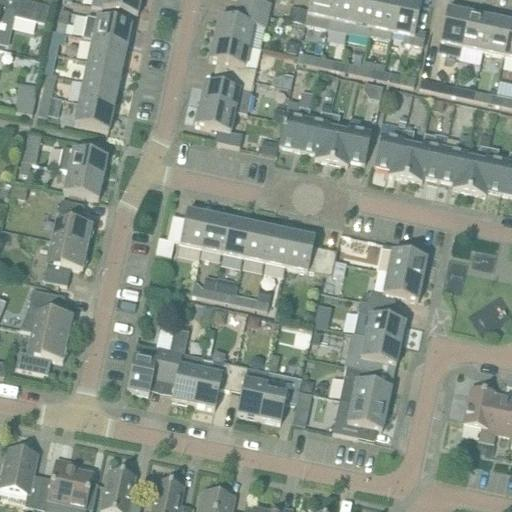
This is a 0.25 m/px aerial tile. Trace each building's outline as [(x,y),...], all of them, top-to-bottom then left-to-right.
[(0,0),(0,40),(9,42),(16,14),(14,13),(17,1),(14,1),(11,0),(0,0)] [(137,19),(140,0),(92,0),(90,9),(117,15),(137,19)] [(231,0),(244,3),(242,14),(267,19),(269,7),(258,5),(258,0),(231,0)] [(329,23),(333,0),(310,0),(308,13),(304,27),(304,28),(327,33),(329,23)] [(348,37),(355,0),(333,0),(329,23),(327,33),(348,37)] [(369,40),(377,0),(355,0),(348,37),(348,38),(348,36),(369,40),(369,39),(369,40)] [(392,37),(399,2),(389,0),(377,0),(369,40),(390,44),(391,37),(392,37)] [(399,2),(392,37),(404,39),(402,47),(421,51),(425,36),(415,34),(421,7),(399,2)] [(292,9),(289,23),(304,27),(308,13),(292,9)] [(461,51),(469,17),(446,12),(437,56),(458,61),(461,51)] [(60,13),(55,36),(64,38),(69,15),(60,13)] [(264,31),(267,19),(242,14),(239,25),(218,20),(214,42),(248,49),(253,29),(264,31)] [(490,22),(469,17),(461,51),(482,56),(490,22)] [(83,41),(92,43),(126,50),(131,28),(88,19),(83,41)] [(482,56),(503,60),(511,26),(490,22),(482,56)] [(511,62),(511,26),(503,60),(511,62)] [(64,38),(55,36),(50,34),(45,55),(54,57),(57,45),(62,47),(64,38)] [(230,68),(228,80),(253,85),(255,74),(260,53),(248,50),(248,49),(214,42),(209,64),(230,68)] [(288,42),(285,54),(297,56),(299,45),(288,42)] [(92,43),(87,64),(122,71),(126,50),(92,43)] [(52,67),(54,57),(45,55),(41,76),(47,77),(55,79),(58,68),(52,67)] [(309,58),(307,68),(319,70),(321,61),(309,58)] [(340,75),(342,65),(321,61),(319,70),(340,75)] [(117,92),(122,71),(87,64),(83,85),(117,92)] [(361,79),(363,70),(342,65),(340,75),(361,79)] [(384,74),(363,70),(361,79),(381,84),(384,74)] [(255,74),(253,85),(266,88),(268,77),(255,74)] [(384,74),(381,84),(413,91),(415,81),(384,74)] [(47,77),(42,99),(51,100),(55,79),(47,77)] [(199,108),(234,115),(246,118),(251,97),(253,85),(228,80),(225,91),(204,86),(199,108)] [(451,99),(453,89),(420,82),(418,92),(451,99)] [(112,113),(117,92),(83,85),(78,106),(112,113)] [(369,102),(379,104),(382,91),(364,87),(363,94),(369,102)] [(32,119),(36,99),(37,91),(20,88),(15,115),(32,119)] [(474,93),(453,89),(451,99),(472,103),(474,93)] [(283,130),(278,150),(300,154),(306,123),(309,113),(308,113),(309,108),(311,95),(301,93),(298,106),(300,107),(299,111),(297,121),(285,118),(283,130)] [(472,103),(493,108),(495,98),(474,93),(472,103)] [(511,101),(495,98),(493,108),(511,111),(511,101)] [(46,122),(51,100),(42,99),(38,120),(46,122)] [(444,106),(433,103),(430,111),(442,114),(444,106)] [(108,135),(112,113),(78,106),(73,128),(108,135)] [(323,106),(321,113),(329,115),(330,108),(323,106)] [(230,136),(234,115),(199,108),(195,130),(216,134),(214,146),(239,151),(242,138),(230,136)] [(274,111),(271,122),(282,124),(284,113),(274,111)] [(320,164),(330,117),(321,115),(319,126),(306,123),(300,154),(315,158),(314,163),(320,164)] [(320,164),(341,169),(348,136),(336,133),(339,119),(330,117),(320,164)] [(401,119),(399,128),(405,130),(408,120),(401,119)] [(352,122),(348,136),(341,169),(347,170),(348,165),(364,168),(368,149),(371,137),(358,134),(360,124),(352,122)] [(378,151),(374,170),(389,174),(388,179),(394,180),(404,133),(403,133),(396,132),(395,131),(393,142),(381,139),(378,151)] [(409,134),(404,133),(394,180),(415,185),(422,152),(410,149),(413,135),(409,134)] [(456,155),(444,152),(438,184),(453,187),(452,192),(458,194),(465,161),(469,139),(460,137),(456,155)] [(481,137),(479,148),(488,150),(490,139),(481,137)] [(26,144),(25,150),(39,153),(41,141),(28,138),(26,144)] [(438,184),(444,152),(432,150),(434,140),(425,138),(422,152),(415,185),(421,186),(423,181),(438,184)] [(259,156),(275,159),(278,145),(262,142),(259,156)] [(458,194),(479,198),(489,151),(480,149),(477,164),(465,161),(458,194)] [(107,160),(62,151),(58,173),(67,175),(102,182),(107,160)] [(501,197),(508,166),(495,163),(498,153),(489,151),(479,198),(485,199),(486,194),(501,197)] [(510,156),(508,166),(501,197),(511,199),(511,156),(510,156)] [(28,180),(31,167),(22,165),(19,178),(28,180)] [(97,204),(102,182),(67,175),(63,196),(97,204)] [(13,188),(10,200),(25,203),(27,191),(13,188)] [(52,245),(87,252),(92,229),(80,227),(84,209),(61,204),(52,245)] [(201,253),(208,219),(186,214),(184,223),(172,220),(167,244),(158,243),(155,259),(170,262),(173,246),(179,248),(179,249),(201,253)] [(229,224),(208,219),(201,253),(222,258),(229,224)] [(222,258),(243,262),(250,228),(229,224),(222,258)] [(272,233),(250,228),(243,262),(264,267),(272,233)] [(264,267),(285,272),(293,237),(272,233),(264,267)] [(314,242),(293,237),(285,272),(307,276),(307,275),(319,277),(324,253),(312,250),(314,242)] [(87,252),(52,245),(43,285),(66,290),(70,272),(82,275),(87,252)] [(387,276),(421,284),(426,262),(401,257),(402,251),(383,247),(377,274),(387,276)] [(337,255),(324,253),(319,277),(331,280),(333,275),(335,266),(337,255)] [(333,275),(331,280),(342,282),(345,268),(335,266),(333,275)] [(417,306),(421,284),(387,276),(382,297),(370,294),(368,306),(385,310),(385,311),(393,312),(395,301),(417,306)] [(191,299),(212,303),(214,294),(202,292),(194,283),(191,299)] [(327,283),(325,294),(336,297),(337,290),(333,285),(327,283)] [(32,336),(67,344),(72,321),(64,319),(67,308),(63,308),(64,301),(32,294),(28,313),(18,334),(32,337),(32,336)] [(235,299),(214,294),(212,303),(233,308),(235,299)] [(233,308),(255,312),(257,303),(235,299),(233,308)] [(257,303),(255,312),(266,315),(268,306),(257,303)] [(181,304),(179,313),(190,316),(192,307),(181,304)] [(350,337),(400,348),(404,326),(383,321),(385,311),(385,310),(368,306),(360,305),(353,337),(350,337)] [(194,309),(194,320),(209,321),(210,309),(194,309)] [(215,313),(212,324),(223,326),(226,315),(215,313)] [(249,319),(247,329),(254,330),(258,328),(259,321),(249,319)] [(312,336),(313,332),(282,326),(278,344),(309,351),(309,348),(312,336)] [(47,379),(49,370),(51,364),(62,366),(67,344),(32,336),(32,337),(28,357),(19,356),(15,372),(47,379)] [(312,336),(309,348),(317,350),(320,337),(312,336)] [(395,370),(400,348),(350,337),(343,370),(346,371),(371,376),(374,365),(395,370)] [(153,378),(164,380),(170,355),(136,347),(134,361),(133,361),(126,394),(148,399),(153,378)] [(202,362),(170,355),(164,380),(175,383),(170,404),(192,409),(200,374),(202,362)] [(272,358),(269,372),(276,374),(279,360),(272,358)] [(200,374),(192,409),(214,414),(219,392),(230,394),(235,369),(223,366),(214,364),(202,362),(200,374)] [(258,423),(266,388),(265,388),(245,384),(248,372),(235,369),(230,394),(241,397),(236,418),(258,423)] [(339,404),(351,406),(386,413),(390,392),(369,387),(371,376),(346,371),(339,404)] [(268,376),(265,388),(266,388),(258,423),(280,428),(284,406),(296,409),(300,389),(301,383),(268,376)] [(303,383),(301,393),(311,395),(313,385),(303,383)] [(471,391),(463,428),(480,432),(477,444),(486,446),(496,399),(497,397),(471,391)] [(511,402),(496,399),(486,446),(493,448),(495,437),(511,440),(511,402)] [(381,435),(386,413),(351,406),(346,427),(325,422),(322,434),(357,442),(360,431),(381,435)] [(294,418),(292,428),(303,431),(305,421),(294,418)] [(472,444),(470,454),(475,455),(484,457),(486,447),(477,445),(472,444)] [(486,447),(484,457),(491,459),(493,448),(486,447)] [(32,511),(36,511),(40,494),(41,489),(30,487),(36,459),(8,453),(0,489),(0,490),(27,496),(24,510),(32,511)] [(40,494),(36,511),(46,511),(48,505),(79,511),(84,511),(92,478),(68,473),(69,466),(56,464),(49,496),(40,494)] [(140,511),(141,507),(129,504),(134,480),(109,475),(100,511),(140,511)] [(178,511),(183,491),(157,485),(151,511),(178,511)] [(231,511),(234,501),(202,495),(198,511),(231,511)]
